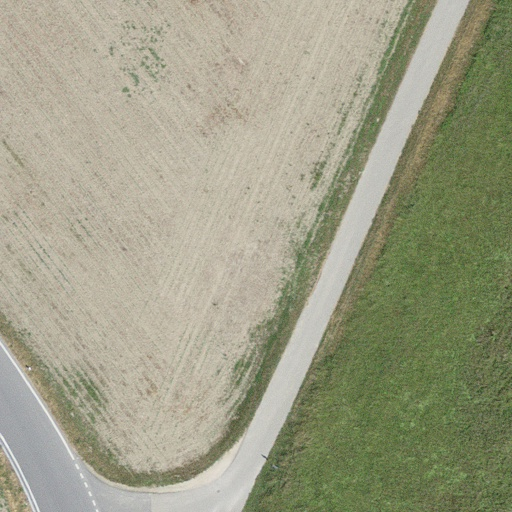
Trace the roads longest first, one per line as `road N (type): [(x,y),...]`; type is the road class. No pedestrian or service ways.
road 1 (unclassified): [(256,455),(455,0)]
road 2 (unclassified): [(256,455),(221,483),(185,493),(137,491),(63,465)]
road 3 (tertiary): [(63,465),(48,415),(0,354)]
